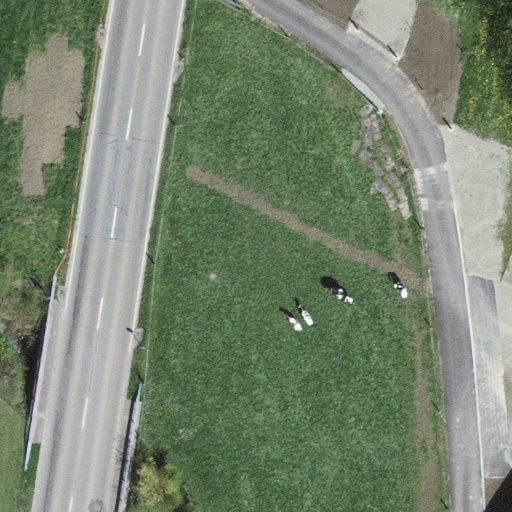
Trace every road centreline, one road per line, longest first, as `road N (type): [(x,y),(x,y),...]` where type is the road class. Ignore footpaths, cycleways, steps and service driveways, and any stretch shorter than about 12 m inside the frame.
road 1 (residential): [(465,511),(461,418),(424,146),(377,72),(266,0)]
road 2 (secondary): [(148,0),(71,511)]
